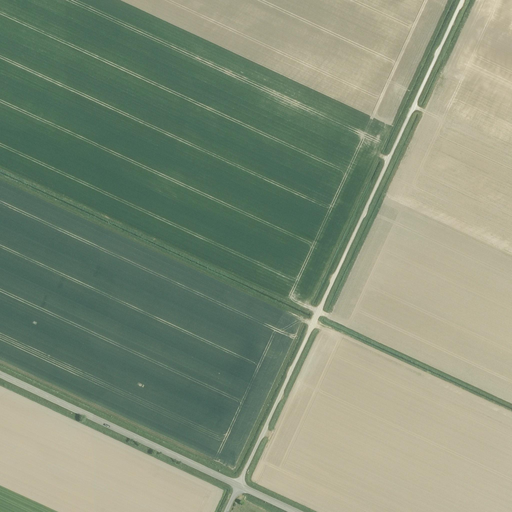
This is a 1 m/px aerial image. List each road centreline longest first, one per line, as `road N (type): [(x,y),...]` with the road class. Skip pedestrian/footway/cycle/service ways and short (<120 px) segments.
road 1 (unclassified): [(238,485),(463,0)]
road 2 (secondary): [(238,485),(0,375)]
